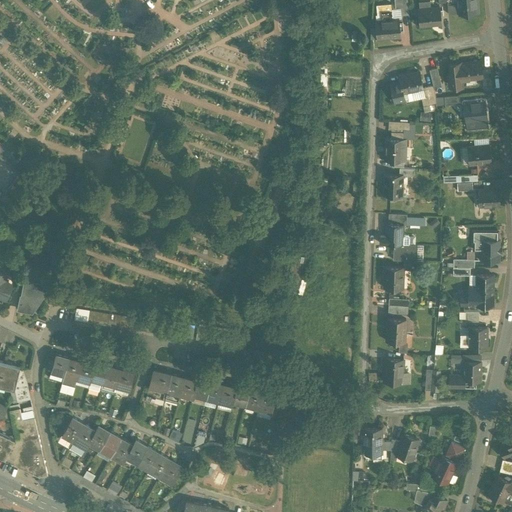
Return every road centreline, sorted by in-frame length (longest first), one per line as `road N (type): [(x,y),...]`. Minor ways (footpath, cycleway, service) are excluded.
road 1 (residential): [(497,37),(402,54),(373,75),(362,407),(362,414),(492,404)]
road 2 (residential): [(56,511),(35,377),(42,343)]
